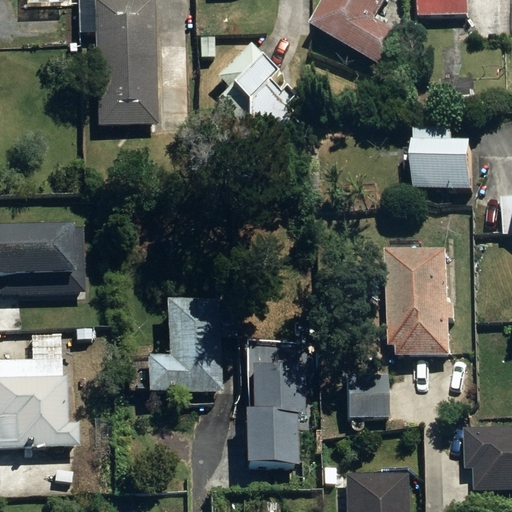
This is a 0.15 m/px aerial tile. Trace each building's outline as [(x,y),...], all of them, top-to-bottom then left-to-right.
[(104,0),(104,2),(98,2),(102,130),(163,128),(159,0),(154,0),(153,0),(104,0)] [(335,0),(319,30),(396,74),(415,41),(383,23),(396,0),(335,0)] [(419,0),(420,22),(476,20),(475,0),(419,0)] [(286,80),(255,47),(209,91),(256,141),(286,142),(299,129),(303,105),(294,96),(287,99),(278,89),(286,80)] [(425,147),(424,193),(480,194),(487,167),(481,148),(425,147)] [(87,231),(0,232),(0,286),(88,285),(87,231)] [(455,253),(396,255),(399,352),(405,352),(406,361),(458,360),(457,324),(461,324),(461,308),(457,308),(455,253)] [(226,303),(172,304),(173,361),(155,362),(156,397),(228,395),(226,303)] [(260,415),(252,415),(253,470),(304,470),(303,418),(310,418),(309,372),(259,373),(260,415)] [(393,424),(395,377),(377,376),(374,423),(393,424)] [(72,382),(0,382),(0,452),(84,451),(84,426),(73,426),(72,382)] [(480,474),(481,496),(511,494),(511,430),(471,432),(472,474),(480,474)] [(412,511),(411,477),(349,478),(350,511),(412,511)]
